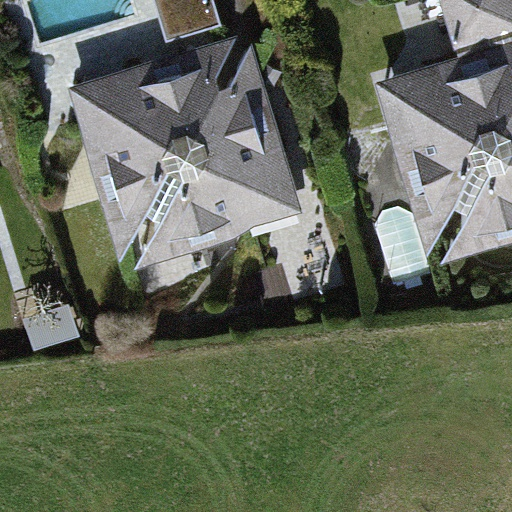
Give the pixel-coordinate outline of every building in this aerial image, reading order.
[(160,0),(172,36),(227,18),(221,0),(160,0)] [(511,0),(454,0),(471,54),(511,41),(511,0)] [(246,34),(82,86),(140,269),(263,28),(246,34)] [(321,211),(263,28),(140,269),(321,211)] [(511,41),(471,54),(381,82),(439,265),(511,122),(511,41)] [(511,122),(439,265),(511,237),(511,122)]
